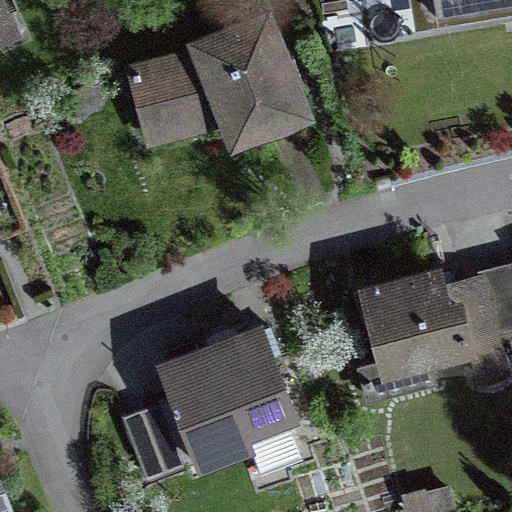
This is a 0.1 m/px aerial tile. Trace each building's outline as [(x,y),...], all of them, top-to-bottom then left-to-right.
[(511,0),(435,0),(438,15),(511,2),(511,0)] [(0,35),(11,31),(0,2),(0,35)] [(201,41),(205,50),(134,69),(147,118),(149,117),(223,98),(238,134),(303,108),(267,15),(201,41)] [(365,287),(383,360),(360,366),(368,397),(434,380),(429,358),(472,347),(479,376),(504,370),(480,277),(443,287),(438,269),(365,287)] [(163,364),(198,457),(200,456),(243,440),(240,431),(292,411),(260,327),(163,364)] [(0,511),(13,511),(0,477),(0,511)]
